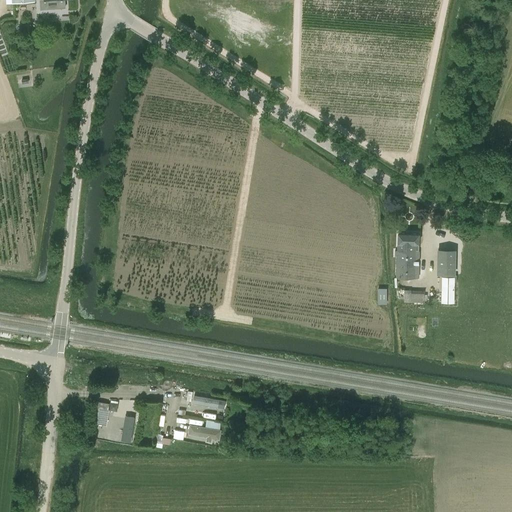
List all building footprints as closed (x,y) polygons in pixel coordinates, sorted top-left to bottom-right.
[(53,6),(40,7),(40,15),(53,15),(53,6)] [(398,233),(397,250),(395,250),(395,255),(398,255),(397,277),(418,278),(419,233),(398,233)] [(456,250),(438,250),(437,273),(455,274),(456,250)] [(454,302),(455,277),(443,277),(442,302),(454,302)] [(387,303),(387,289),(378,289),(378,304),(387,303)] [(424,302),(424,293),(404,293),(404,290),(399,290),(398,298),(404,298),(404,301),(424,302)] [(222,407),(224,400),(201,396),(200,404),(222,407)] [(104,414),(97,413),(92,439),(100,440),(104,414)] [(134,417),(125,416),(122,440),(130,441),(134,417)] [(190,434),(220,439),(222,429),(192,423),(190,434)] [(157,433),(157,435),(156,441),(172,444),(173,438),(163,436),(163,434),(157,433)]
